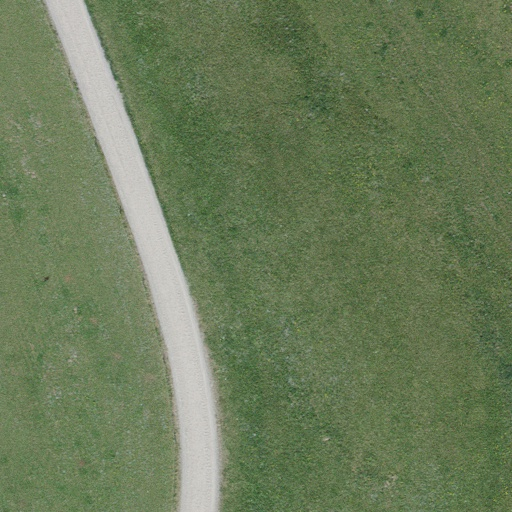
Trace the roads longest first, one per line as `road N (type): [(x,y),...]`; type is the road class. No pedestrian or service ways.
road 1 (track): [(169,296),(56,0)]
road 2 (track): [(206,448),(169,296)]
